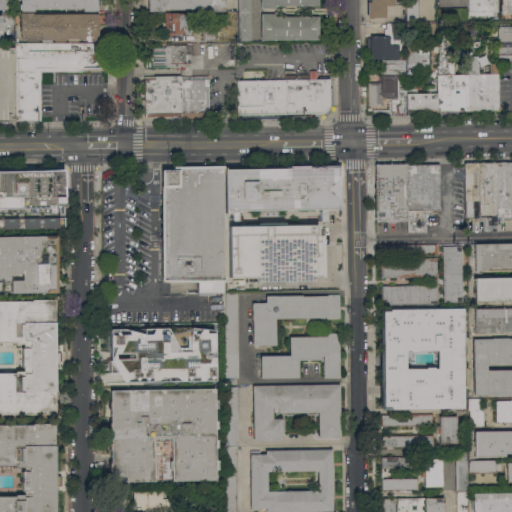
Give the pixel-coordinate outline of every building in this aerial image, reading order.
[(19,11),(19,0),(97,0),(97,11),(81,11),(81,10),(34,10),(34,11),(19,11)] [(147,12),(147,0),(224,0),(224,10),(165,10),(165,8),(163,8),(163,12),(147,12)] [(237,0),(249,0),(249,12),(237,12),(237,0)] [(260,0),(318,0),(318,6),(275,6),(275,9),(260,9),(260,0)] [(366,18),(366,1),(369,1),(369,0),(392,0),(392,6),(384,6),(384,18),(366,18)] [(466,16),(466,0),(496,0),(496,16),(466,16)] [(511,14),(499,14),(499,0),(511,0),(511,14)] [(163,12),(189,12),(189,36),(163,36),(163,12)] [(237,12),(249,12),(249,40),(237,40),(237,12)] [(19,13),(32,13),(32,14),(98,14),(98,42),(84,42),(84,40),(37,40),(37,42),(19,42),(19,13)] [(259,40),(259,13),(275,13),(275,16),(317,16),(317,40),(259,40)] [(511,63),(497,63),(497,27),(511,27),(511,63)] [(369,36),(388,36),(388,44),(399,44),(399,74),(378,74),(378,63),(369,63),(369,36)] [(13,47),(13,43),(81,43),(81,71),(39,71),(39,120),(13,120),(13,47)] [(148,68),(148,46),(164,46),(164,43),(190,43),(190,68),(148,68)] [(0,46),(13,47),(13,120),(13,124),(0,123),(0,46)] [(405,46),(404,69),(426,70),(427,47),(405,46)] [(467,111),(467,73),(467,56),(477,56),(477,73),(496,73),(496,111),(467,111)] [(467,111),(435,111),(435,92),(435,73),(467,73),(467,111)] [(142,115),(142,79),(153,79),(153,76),(181,76),(181,79),(181,115),(142,115)] [(181,115),(181,79),(207,79),(207,115),(181,115)] [(236,118),(236,79),(284,79),(284,115),(284,118),(236,118)] [(284,79),(329,79),(329,109),(325,115),(284,115),(284,79)] [(435,111),(405,111),(405,92),(435,92),(435,111)] [(511,162),(511,217),(496,218),(496,225),(486,225),(486,217),(465,218),(465,200),(463,200),(463,163),(511,162)] [(438,164),(438,209),(431,209),(431,215),(427,215),(427,224),(424,224),(424,231),(406,231),(406,220),(396,220),(396,221),(394,222),(392,223),(391,223),(388,222),(385,221),(374,221),(374,164),(438,164)] [(223,292),(210,292),(210,280),(161,281),(160,170),(172,169),(172,167),(222,165),(223,292)] [(340,167),(340,177),(337,177),(338,208),(324,209),(324,222),(319,222),(319,209),(224,210),(224,169),(340,167)] [(0,211),(0,171),(61,170),(62,210),(0,211)] [(228,276),(227,225),(315,224),(315,234),(320,234),(320,275),(228,276)] [(0,236),(56,235),(56,292),(10,293),(10,280),(21,280),(21,273),(15,273),(15,275),(8,275),(8,277),(0,277),(0,236)] [(511,242),(511,266),(485,267),(485,270),(473,270),(473,243),(511,242)] [(435,244),(435,255),(380,256),(380,245),(435,244)] [(441,246),(460,245),(461,302),(442,302),(441,246)] [(435,257),(436,276),(380,277),(380,258),(435,257)] [(511,276),(511,300),(473,301),(473,278),(511,276)] [(436,285),(437,304),(381,304),(380,286),(436,285)] [(237,377),(224,377),(223,292),(237,292),(237,377)] [(252,303),(266,303),(265,296),(301,295),(301,296),(325,296),(325,294),(338,294),(339,318),(325,318),(325,317),(274,318),(275,345),(252,345),(252,303)] [(0,301),(30,301),(30,299),(54,299),(54,413),(0,413),(0,301)] [(511,307),(511,332),(473,333),(473,308),(511,307)] [(460,308),(462,408),(379,409),(379,309),(460,308)] [(107,329),(189,327),(212,328),(213,380),(108,382),(107,329)] [(289,355),(288,336),(325,336),(325,332),(339,332),(339,377),(323,377),(323,356),(320,356),(320,359),(298,359),(298,377),(260,378),(259,355),(289,355)] [(511,337),(511,362),(486,363),(486,370),(511,369),(511,393),(473,395),(472,338),(511,337)] [(338,384),(339,438),(317,438),(317,412),(273,413),(273,408),(272,408),(272,418),(280,418),(281,441),(252,441),(251,385),(338,384)] [(236,511),(226,511),(226,494),(224,494),(224,386),(236,386),(236,511)] [(214,388),(214,400),(217,400),(217,409),(214,409),(214,421),(217,420),(217,429),(214,429),(214,439),(217,439),(217,448),(214,448),(215,460),(217,460),(217,470),(214,470),(214,480),(171,481),(171,470),(169,470),(169,461),(171,461),(170,438),(152,439),(153,461),(155,461),(155,470),(153,470),(153,481),(110,482),(110,471),(108,471),(108,463),(110,463),(110,450),(108,450),(108,441),(110,441),(110,431),(108,431),(108,422),(110,422),(109,409),(108,409),(108,401),(109,401),(109,390),(214,388)] [(478,398),(478,409),(479,409),(482,412),(482,426),(468,426),(468,410),(466,410),(466,398),(478,398)] [(511,399),(511,422),(495,423),(494,400),(511,399)] [(432,414),(432,425),(380,426),(380,414),(432,414)] [(455,416),(456,443),(438,444),(438,435),(436,435),(436,426),(438,426),(438,416),(455,416)] [(0,511),(0,424),(31,424),(31,423),(54,423),(54,435),(54,511),(0,511)] [(511,430),(511,455),(511,456),(511,453),(504,453),(504,456),(473,457),(473,431),(511,430)] [(432,435),(433,446),(380,447),(380,435),(432,435)] [(466,447),(466,511),(455,511),(455,491),(455,447),(466,447)] [(331,449),(331,464),(332,464),(333,496),(332,496),(332,511),(265,511),(265,509),(249,509),(249,454),(264,454),(264,450),(331,449)] [(433,458),(433,453),(437,455),(440,458),(441,486),(423,487),(423,477),(420,477),(420,469),(423,469),(422,458),(433,458)] [(416,456),(416,468),(380,469),(380,457),(416,456)] [(468,473),(467,461),(494,460),(495,473),(468,473)] [(511,461),(511,481),(502,482),(502,474),(505,474),(505,462),(511,461)] [(416,478),(417,490),(380,490),(380,478),(416,478)] [(146,492),(146,490),(162,490),(162,497),(168,497),(168,511),(136,511),(136,502),(133,502),(133,492),(146,492)] [(511,511),(472,511),(472,510),(471,510),(471,500),(472,500),(472,493),(511,492),(511,511)] [(417,497),(443,497),(443,511),(381,511),(381,500),(383,498),(417,498),(417,497)]
